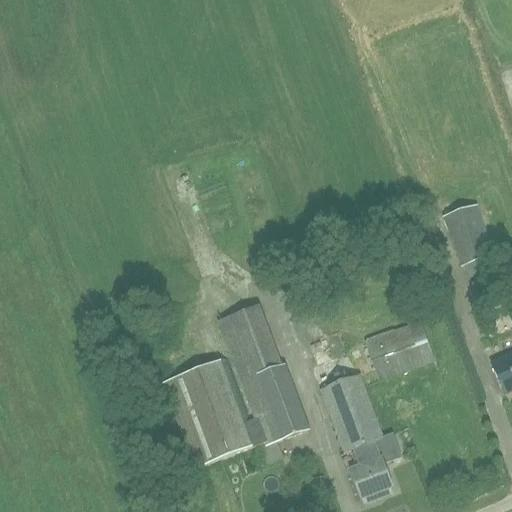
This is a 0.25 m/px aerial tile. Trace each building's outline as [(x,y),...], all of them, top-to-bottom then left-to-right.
[(460,266),(491,256),(475,207),(444,218),(460,266)] [(378,381),(434,361),(420,323),(365,343),(378,381)] [(511,355),(490,365),(503,394),(504,393),(502,390),(511,386),(511,355)] [(220,363),(164,384),(196,469),(264,443),(265,446),(256,450),(262,466),(282,458),(276,442),(305,431),(280,364),(240,380),(255,419),(243,424),(220,363)] [(360,468),(349,472),(361,504),(366,502),(367,507),(382,501),(380,497),(393,492),(383,464),(400,458),(392,435),(383,438),(363,386),(359,377),(320,391),(331,421),(344,454),(354,450),(360,468)]
